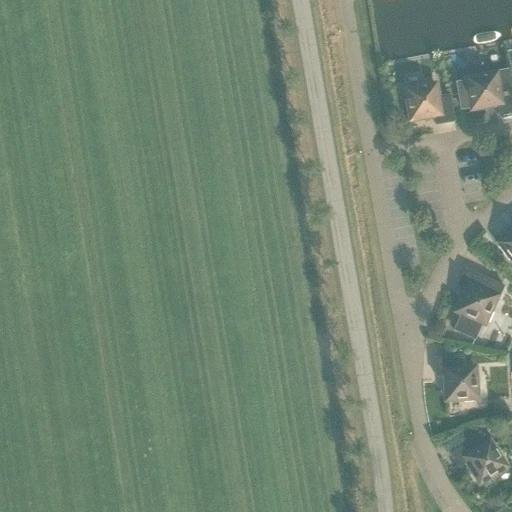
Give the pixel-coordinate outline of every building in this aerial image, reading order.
[(496,114),(511,111),(511,96),(508,73),(479,78),(479,75),(468,77),(469,79),(466,80),(466,81),(455,83),(460,111),(495,106),(496,114)] [(435,125),(454,122),(449,96),(437,98),(435,86),(418,88),(418,86),(407,88),(408,90),(405,91),(406,94),(403,94),(405,104),(407,104),(410,120),(434,116),(435,125)] [(511,233),(499,244),(509,257),(507,259),(511,265),(511,233)] [(489,312),(501,286),(465,270),(458,287),(466,290),(456,312),(472,319),(471,321),(480,326),(481,323),(484,324),(485,322),(488,323),(492,313),(489,312)] [(461,357),(434,359),(436,378),(445,377),(446,401),(463,400),(463,402),(474,402),(473,399),(476,399),(476,396),(479,396),(478,385),(475,385),(474,369),(462,369),(461,357)] [(505,467),(504,465),(506,464),(500,455),(498,456),(489,442),(486,444),(480,433),(449,453),(459,468),(467,463),(479,483),(494,474),(495,477),(504,471),(503,469),(505,467)]
